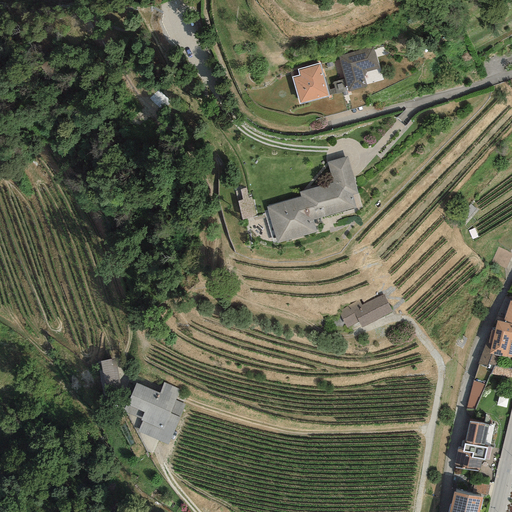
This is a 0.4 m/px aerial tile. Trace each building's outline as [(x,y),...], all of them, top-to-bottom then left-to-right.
[(385,64),(379,44),(345,54),(356,88),(374,82),(369,69),(385,64)] [(308,73),(302,75),(308,99),(336,92),(328,61),(307,67),(308,73)] [(366,192),(354,153),(331,160),(337,180),(305,190),(308,195),(276,205),(287,241),(327,229),(323,219),(366,206),(362,193),(366,192)] [(360,300),(342,310),(351,327),(363,321),(364,324),(396,308),(388,293),(363,306),(360,300)] [(511,299),(507,318),(502,319),(494,351),(511,354),(511,299)] [(495,341),(486,338),(473,380),(487,384),(496,357),(490,355),(495,341)] [(115,353),(100,356),(107,393),(122,391),(115,353)] [(511,367),(497,365),(493,374),(511,377),(511,367)] [(168,442),(186,403),(174,398),(179,388),(163,381),(160,388),(137,378),(123,408),(143,417),(138,429),(168,442)] [(485,386),(474,382),(466,408),(477,411),(485,386)] [(493,423),(467,417),(457,465),(483,470),(493,423)] [(485,511),(489,494),(459,487),(453,511),(485,511)]
